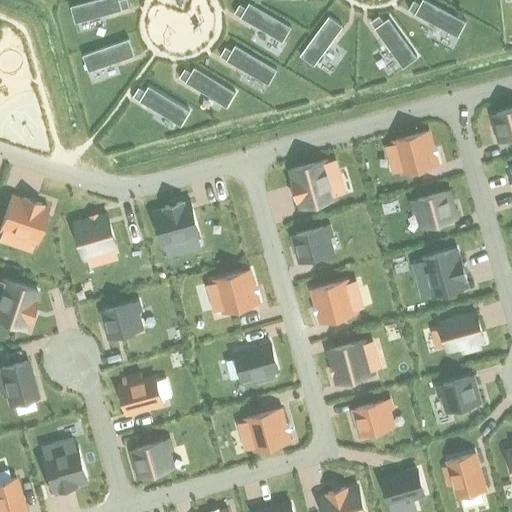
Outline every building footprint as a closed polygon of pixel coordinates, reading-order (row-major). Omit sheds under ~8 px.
[(90,0),(70,6),(74,22),(121,9),(128,7),(126,0),(90,0)] [(412,0),(408,9),(415,13),(457,36),(465,21),(425,0),(421,0),(419,4),(412,0)] [(238,4),(233,12),(240,16),(282,41),(290,26),(249,2),(245,8),(238,4)] [(328,15),(300,54),(313,64),(342,25),(328,15)] [(377,16),(369,22),(403,67),(416,57),(388,18),(382,22),(377,16)] [(128,38),(83,54),(88,70),(134,54),(128,38)] [(225,47),(220,55),(227,60),(268,84),(276,69),(235,45),(232,51),(225,47)] [(184,68),(178,77),(185,81),(226,106),(235,92),(194,67),(191,72),(184,68)] [(138,87),(133,96),(139,100),(180,125),(189,111),(148,86),(145,91),(138,87)] [(511,104),(495,109),(502,139),(511,136),(511,104)] [(394,141),(385,143),(388,152),(396,150),(402,171),(436,162),(428,129),(393,138),(394,141)] [(292,176),(290,176),(296,199),(298,198),(300,205),(335,196),(328,169),(338,167),(335,158),(325,160),(290,169),(292,176)] [(419,196),(413,197),(416,208),(422,207),(426,223),(454,216),(447,188),(419,196)] [(9,194),(0,222),(0,239),(8,242),(10,235),(34,243),(46,207),(40,204),(40,202),(20,195),(19,197),(9,194)] [(161,207),(153,209),(162,246),(165,245),(167,253),(178,250),(176,242),(200,236),(190,199),(184,201),(184,198),(160,204),(161,207)] [(108,209),(73,218),(82,252),(86,251),(89,262),(99,259),(96,248),(117,243),(108,209)] [(322,224),(295,231),(302,259),(330,252),(325,235),(329,234),(327,223),(322,224)] [(423,259),(413,262),(415,272),(425,269),(432,294),(466,285),(465,278),(467,277),(461,255),(459,256),(457,249),(422,258),(423,259)] [(215,279),(206,282),(208,290),(217,288),(223,310),(258,300),(249,267),(214,276),(215,279)] [(0,278),(0,318),(22,326),(23,320),(26,321),(34,297),(31,297),(35,287),(1,276),(0,279),(0,278)] [(348,281),(313,290),(321,320),(355,311),(350,290),(358,288),(356,280),(348,282),(348,281)] [(132,300),(104,307),(111,335),(139,327),(135,311),(139,309),(136,299),(132,300)] [(476,309),(438,319),(446,349),(484,339),(476,309)] [(364,338),(329,347),(338,380),(372,371),(367,349),(374,347),(372,338),(364,340),(364,338)] [(270,340),(235,349),(243,379),(255,375),(257,381),(275,376),(273,371),(278,370),(270,340)] [(2,370),(0,370),(0,391),(7,390),(10,403),(35,396),(25,359),(0,365),(2,370)] [(123,382),(119,383),(126,412),(163,402),(155,373),(141,377),(139,370),(122,375),(123,382)] [(442,382),(437,383),(439,394),(444,393),(449,409),(477,402),(470,374),(442,382)] [(383,398),(354,406),(361,433),(390,425),(386,409),(390,408),(387,397),(383,398)] [(247,418),(237,420),(239,429),(249,426),(255,448),(290,439),(281,406),(246,415),(247,418)] [(65,447),(41,453),(51,489),(57,487),(57,489),(76,484),(76,482),(87,479),(77,444),(74,445),(72,435),(62,438),(65,447)] [(165,437),(130,446),(138,474),(173,465),(169,449),(173,448),(170,436),(165,437)] [(450,465),(446,466),(450,483),(455,482),(458,495),(483,488),(473,452),(449,458),(450,465)] [(417,466),(382,475),(390,505),(405,501),(408,511),(416,508),(414,499),(425,496),(417,466)] [(14,477),(0,481),(0,511),(20,511),(25,511),(14,477)] [(325,492),(322,493),(326,511),(364,511),(357,483),(348,486),(348,483),(324,489),(325,492)] [(293,511),(290,498),(255,507),(255,511),(293,511)]
